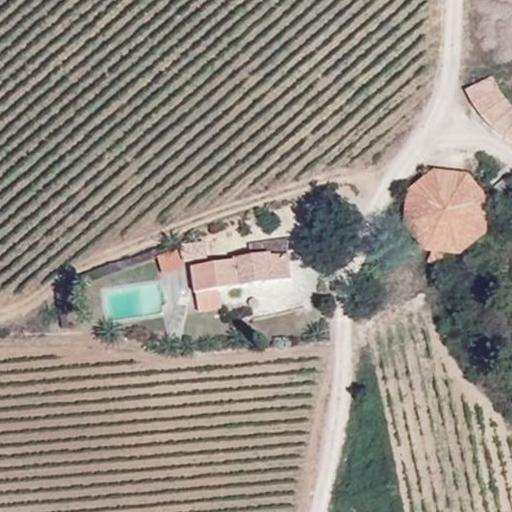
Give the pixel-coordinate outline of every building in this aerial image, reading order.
[(464,84),(488,115),(511,132),(511,89),(506,84),(494,66),(464,84)] [(442,172),(418,190),(414,221),(430,241),(464,247),(488,225),(488,196),(468,174),(442,172)] [(167,269),(187,264),(182,244),(161,249),(167,269)] [(236,259),(237,262),(241,288),(292,279),(289,256),(273,257),(273,255),(236,259)] [(241,288),(237,262),(192,268),(196,294),(218,291),(241,288)] [(218,291),(196,294),(199,313),(222,310),(218,291)]
